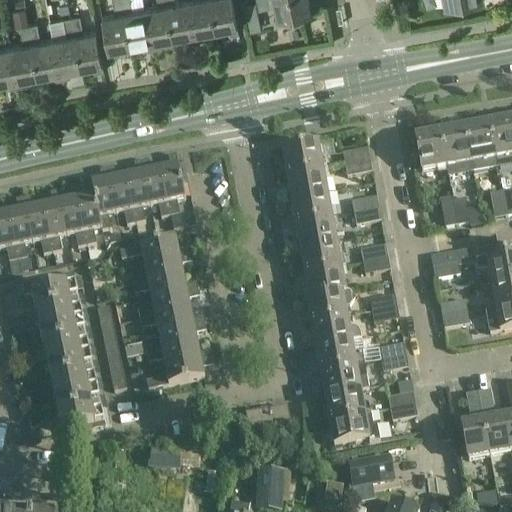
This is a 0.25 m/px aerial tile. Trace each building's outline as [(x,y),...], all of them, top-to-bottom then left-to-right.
[(111,0),(114,15),(102,17),(110,58),(119,56),(117,48),(129,46),(120,0),(111,0)] [(129,0),(120,0),(129,46),(142,44),(143,52),(152,50),(145,9),(132,11),(129,0)] [(156,0),(157,7),(145,9),(152,50),(161,48),(160,41),(172,39),(164,0),(156,0)] [(173,0),(164,0),(172,39),(184,36),(185,43),(195,42),(187,1),(174,3),(173,0)] [(192,0),(187,1),(195,42),(204,40),(203,32),(215,30),(209,0),(192,0)] [(209,0),(215,30),(227,28),(229,35),(238,34),(231,0),(209,0)] [(308,0),(266,0),(257,2),(258,11),(275,7),(278,20),(318,11),(316,1),(309,3),(308,0)] [(23,2),(14,4),(16,13),(25,11),(23,2)] [(257,17),(254,2),(243,5),(246,19),(257,17)] [(16,13),(13,13),(16,28),(19,28),(28,26),(25,11),(16,13)] [(80,17),(71,19),(80,69),(92,67),(94,74),(104,72),(96,31),(83,34),(80,17)] [(65,37),(52,39),(60,80),(69,78),(68,71),(80,69),(71,19),(62,20),(65,37)] [(36,25),(28,26),(37,77),(49,74),(51,82),(60,80),(52,39),(40,42),(36,25)] [(22,45),(9,47),(17,88),(26,86),(25,79),(37,77),(28,26),(19,28),(22,45)] [(0,83),(6,82),(8,90),(17,88),(9,47),(0,49),(0,83)] [(511,121),(489,126),(497,170),(511,167),(511,121)] [(489,126),(465,131),(473,175),(497,170),(489,126)] [(465,131),(440,135),(447,171),(448,179),(473,175),(465,131)] [(447,171),(440,135),(415,140),(422,175),(447,171)] [(282,154),(287,178),(323,172),(318,147),(282,154)] [(367,152),(343,156),(345,168),(369,163),(367,152)] [(170,171),(160,173),(170,220),(180,218),(177,205),(185,203),(176,158),(167,160),(170,171)] [(369,163),(345,168),(347,180),(372,175),(369,163)] [(148,164),(141,165),(150,211),(158,209),(161,222),(170,220),(160,173),(151,175),(148,164)] [(136,178),(127,180),(136,227),(145,225),(143,212),(150,211),(141,165),(133,167),(136,178)] [(126,229),(136,227),(127,180),(116,182),(113,171),(107,172),(116,218),(124,216),(126,229)] [(102,185),(92,187),(101,233),(101,234),(111,232),(108,219),(116,218),(107,172),(99,174),(102,185)] [(291,203),(327,196),(323,172),(287,178),(291,203)] [(87,200),(77,202),(87,249),(96,247),(93,234),(101,233),(92,187),(85,188),(87,200)] [(511,192),(501,195),(506,220),(511,218),(511,192)] [(65,193),(58,194),(67,240),(75,238),(77,251),(87,249),(77,202),(67,204),(65,193)] [(53,207),(43,209),(52,256),(61,254),(59,241),(67,240),(58,194),(50,196),(53,207)] [(494,222),(506,220),(501,195),(490,197),(494,222)] [(291,203),(296,228),(332,221),(327,196),(291,203)] [(30,200),(23,201),(32,247),(40,245),(43,258),(52,256),(43,209),(33,212),(30,200)] [(352,205),(354,217),(379,212),(376,200),(352,205)] [(18,215),(8,217),(18,264),(27,262),(24,248),(32,247),(23,201),(16,203),(18,215)] [(453,204),(458,229),(469,227),(465,202),(453,204)] [(446,231),(458,229),(453,204),(441,206),(446,231)] [(379,212),(354,217),(356,229),(381,224),(379,212)] [(0,253),(6,253),(8,266),(18,264),(8,217),(0,218),(0,253)] [(296,228),(300,252),(336,245),(332,221),(296,228)] [(142,260),(144,268),(190,259),(189,252),(177,254),(175,243),(120,255),(122,265),(142,260)] [(488,272),(490,286),(511,281),(511,244),(472,252),(477,274),(488,272)] [(341,270),(336,245),(300,252),(304,276),(341,270)] [(386,250),(361,254),(363,266),(388,261),(386,250)] [(433,271),(457,267),(454,255),(431,260),(433,271)] [(145,276),(131,279),(133,289),(183,279),(180,269),(192,267),(190,259),(144,268),(145,276)] [(388,261),(363,266),(365,278),(390,273),(388,261)] [(18,264),(8,266),(11,280),(21,278),(18,264)] [(457,267),(433,271),(435,283),(460,279),(458,266),(457,267)] [(341,270),(304,276),(309,301),(345,295),(341,270)] [(74,283),(73,277),(16,289),(17,297),(24,296),(24,299),(32,297),(60,435),(86,430),(87,435),(105,432),(78,299),(84,298),(81,282),(74,283)] [(185,289),(183,279),(133,289),(135,298),(149,295),(151,303),(197,294),(196,287),(185,289)] [(511,281),(490,286),(495,311),(511,307),(511,281)] [(309,301),(307,301),(311,326),(348,319),(346,309),(351,308),(355,303),(353,293),(345,295),(309,301)] [(152,310),(138,313),(140,323),(190,313),(188,303),(199,301),(197,294),(151,303),(152,310)] [(395,299),(370,303),(372,315),(397,311),(395,299)] [(440,308),(442,321),(467,316),(465,304),(440,308)] [(511,307),(495,311),(486,312),(491,337),(500,335),(511,333),(511,307)] [(127,393),(110,310),(97,313),(114,395),(127,393)] [(397,311),(372,315),(374,327),(399,322),(397,311)] [(156,329),(158,337),(204,328),(203,320),(192,323),(190,313),(140,323),(142,332),(156,329)] [(469,328),(467,316),(442,321),(445,332),(469,328)] [(311,326),(316,350),(352,344),(361,342),(359,335),(358,332),(354,330),(350,331),(348,319),(311,326)] [(145,348),(147,357),(197,347),(195,337),(206,335),(204,328),(158,337),(159,345),(145,348)] [(354,356),(352,344),(316,350),(320,375),(364,367),(362,355),(354,356)] [(197,347),(147,357),(149,367),(163,364),(165,372),(212,362),(210,355),(199,357),(197,347)] [(404,348),(379,352),(381,364),(406,360),(404,348)] [(406,360),(381,364),(384,376),(408,371),(406,360)] [(167,381),(147,385),(149,394),(204,383),(202,372),(213,370),(212,362),(165,372),(167,381)] [(364,367),(320,375),(325,400),(361,393),(369,392),(364,367)] [(361,393),(325,400),(329,424),(370,416),(369,409),(365,406),(363,406),(361,393)] [(478,396),(490,460),(511,456),(504,420),(495,421),(490,394),(478,396)] [(469,464),(490,460),(478,396),(466,398),(471,426),(462,428),(469,464)] [(413,397),(389,401),(391,413),(415,409),(413,397)] [(415,409),(391,413),(393,424),(417,420),(415,409)] [(291,428),(287,410),(245,418),(249,436),(291,428)] [(370,416),(329,424),(334,450),(370,443),(370,445),(380,444),(377,429),(372,427),(370,416)] [(419,435),(418,425),(408,427),(409,437),(419,435)] [(116,454),(115,461),(115,464),(124,465),(125,455),(116,454)] [(180,456),(152,454),(151,470),(179,472),(180,456)] [(260,460),(242,458),(240,478),(258,480),(260,460)] [(389,460),(349,468),(354,492),(393,484),(389,460)] [(208,475),(205,496),(218,498),(221,477),(208,475)] [(261,476),(259,511),(280,511),(281,502),(282,477),(261,476)] [(509,499),(497,501),(499,511),(511,509),(510,501),(509,499)] [(436,502),(432,511),(446,511),(449,507),(436,502)]
